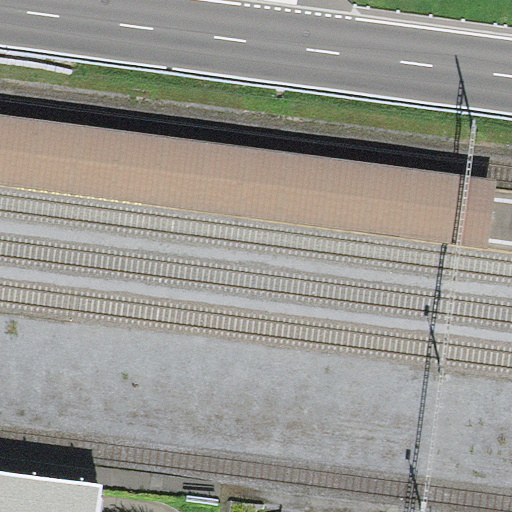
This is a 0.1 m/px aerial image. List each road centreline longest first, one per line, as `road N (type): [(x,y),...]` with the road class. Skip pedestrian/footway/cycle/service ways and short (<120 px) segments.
road 1 (primary): [(284,52),(0,13)]
road 2 (primary): [(511,83),(284,52)]
